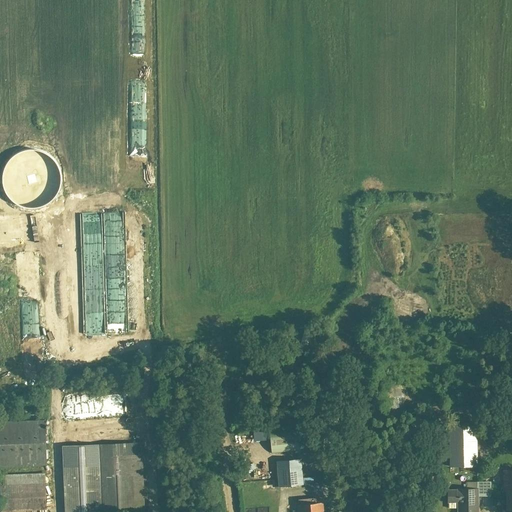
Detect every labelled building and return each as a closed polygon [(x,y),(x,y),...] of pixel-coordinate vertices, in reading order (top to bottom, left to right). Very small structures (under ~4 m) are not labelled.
[(84,334),(126,333),(125,281),(102,282),(102,280),(94,280),(95,293),(85,294),(86,309),(84,309),(84,334)] [(138,418),(139,401),(117,401),(117,412),(120,412),(120,418),(138,418)] [(0,464),(44,463),(43,421),(0,423),(0,464)] [(473,426),(449,427),(450,465),(473,465),(473,426)] [(302,432),(273,434),(274,452),(303,451),(302,432)] [(104,511),(145,511),(142,441),(101,443),(104,511)] [(66,511),(104,511),(101,443),(64,445),(66,511)] [(277,461),(278,485),(299,484),(297,459),(277,461)] [(2,508),(45,506),(43,473),(0,475),(2,508)] [(475,488),(476,495),(486,495),(486,483),(475,483),(475,488)] [(457,511),(475,511),(476,495),(475,488),(456,488),(456,496),(448,496),(448,511),(457,511)]
